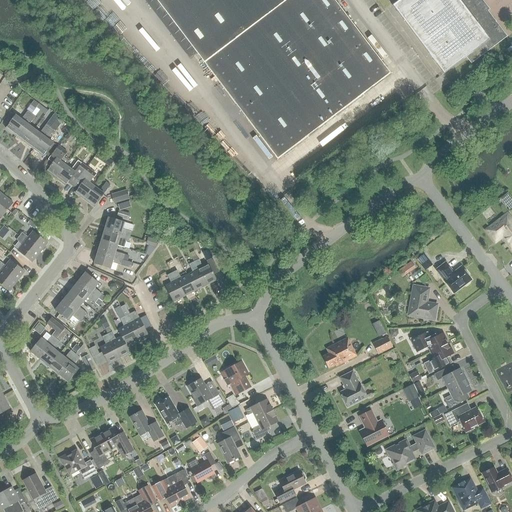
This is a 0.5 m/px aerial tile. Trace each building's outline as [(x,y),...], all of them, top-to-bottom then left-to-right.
[(156,0),(204,63),(278,160),(390,74),(333,0),(156,0)] [(399,0),(392,6),(443,74),(465,58),(466,57),(471,64),(507,37),(479,0),(399,0)] [(5,129),(15,136),(31,114),(27,111),(21,119),(15,115),(5,129)] [(34,129),(24,143),(33,150),(50,128),(57,118),(58,116),(54,113),(39,133),(34,129)] [(24,143),(34,129),(29,125),(35,117),(31,114),(15,136),(24,143)] [(50,128),(33,150),(43,157),(45,154),(49,157),(57,146),(47,139),(61,121),(57,118),(50,128)] [(65,137),(71,142),(76,136),(69,132),(65,137)] [(55,179),(66,165),(69,160),(64,156),(67,153),(58,146),(48,159),(53,162),(46,172),(55,179)] [(99,160),(103,154),(98,151),(98,152),(94,157),(99,160)] [(71,169),(66,165),(55,179),(65,186),(72,177),(77,180),(86,167),(77,161),(71,169)] [(95,174),(86,167),(77,180),(82,184),(75,193),(84,200),(94,187),(89,183),(95,174)] [(94,187),(84,200),(93,207),(110,185),(106,182),(99,191),(94,187)] [(111,194),(114,204),(129,199),(126,190),(111,194)] [(504,203),(510,198),(507,194),(500,199),(504,203)] [(3,195),(0,199),(0,217),(1,218),(13,203),(3,195)] [(116,217),(128,220),(130,214),(118,210),(116,217)] [(486,230),(495,242),(502,236),(511,249),(511,247),(511,225),(505,216),(486,230)] [(108,217),(104,229),(129,237),(133,225),(108,217)] [(9,230),(3,226),(0,230),(5,234),(9,230)] [(128,242),(129,237),(104,229),(101,241),(117,246),(119,239),(128,242)] [(22,232),(19,236),(40,253),(47,243),(32,231),(28,237),(22,232)] [(40,253),(19,236),(16,240),(22,245),(17,250),(32,262),(40,253)] [(145,244),(156,247),(158,241),(147,238),(145,244)] [(101,241),(97,252),(122,260),(124,255),(115,252),(117,246),(101,241)] [(122,260),(97,252),(94,264),(110,269),(112,263),(121,265),(122,260)] [(424,254),(417,259),(421,265),(428,259),(424,254)] [(193,262),(205,286),(216,280),(213,274),(219,272),(212,258),(206,261),(208,264),(202,267),(196,256),(191,258),(193,262)] [(0,261),(0,267),(17,281),(24,272),(9,260),(5,266),(0,261)] [(122,260),(121,265),(130,268),(132,263),(127,261),(122,260)] [(194,291),(205,286),(193,262),(188,265),(192,272),(186,275),(194,291)] [(411,262),(406,265),(411,271),(415,268),(413,265),(411,262)] [(465,271),(463,271),(461,267),(453,273),(445,263),(435,270),(453,293),(463,285),(465,285),(469,283),(469,281),(470,280),(468,276),(468,274),(465,271)] [(17,281),(0,267),(0,283),(9,291),(17,281)] [(177,271),(172,273),(184,297),(194,291),(186,275),(180,278),(177,271)] [(77,282),(98,299),(101,294),(94,288),(98,283),(85,273),(77,282)] [(184,297),(172,273),(167,276),(171,283),(164,286),(173,302),(184,297)] [(94,303),(98,299),(77,282),(70,292),(83,302),(87,297),(94,303)] [(409,315),(433,320),(436,305),(425,304),(428,290),(413,287),(409,315)] [(70,292),(62,301),(83,317),(86,313),(79,307),(83,302),(70,292)] [(83,317),(62,301),(55,310),(68,321),(72,316),(79,322),(83,317)] [(124,316),(137,340),(147,334),(139,318),(133,321),(129,314),(124,316)] [(137,340),(124,316),(119,319),(123,327),(117,330),(121,337),(125,346),(137,340)] [(39,359),(56,339),(64,328),(51,318),(46,324),(55,331),(46,343),(40,338),(30,352),(39,359)] [(108,328),(109,327),(105,318),(100,320),(104,330),(105,330),(108,328)] [(379,321),(372,324),(378,336),(385,333),(379,321)] [(39,322),(34,329),(40,333),(45,327),(39,322)] [(390,330),(390,338),(395,337),(398,334),(397,329),(390,330)] [(111,332),(107,334),(119,358),(129,353),(125,346),(121,337),(115,340),(111,332)] [(427,347),(430,353),(447,344),(445,341),(447,340),(443,333),(436,336),(435,334),(428,337),(425,333),(409,338),(416,353),(427,347)] [(119,358),(107,334),(102,337),(105,345),(99,348),(108,364),(119,358)] [(372,343),(378,354),(392,347),(386,336),(372,343)] [(328,354),(322,357),(328,369),(335,366),(336,367),(356,356),(347,338),(326,349),(328,354)] [(60,342),(56,339),(39,359),(49,367),(59,354),(54,350),(60,342)] [(76,344),(71,349),(76,353),(80,348),(76,344)] [(448,348),(447,344),(430,353),(433,359),(423,364),(428,374),(452,363),(448,357),(454,354),(450,347),(448,348)] [(88,350),(92,358),(99,354),(95,346),(89,349),(88,350)] [(49,367),(58,375),(75,354),(70,350),(64,358),(59,354),(49,367)] [(75,354),(58,375),(68,382),(70,379),(73,382),(78,373),(77,371),(78,369),(73,365),(79,358),(75,354)] [(95,369),(88,354),(81,358),(88,373),(95,369)] [(236,395),(250,387),(244,377),(247,375),(240,362),(221,373),(225,380),(224,381),(227,386),(230,384),(236,395)] [(462,374),(460,368),(447,375),(445,369),(434,375),(437,380),(442,378),(447,389),(466,379),(463,374),(462,374)] [(413,383),(421,379),(417,371),(409,375),(413,383)] [(358,383),(352,372),(340,378),(346,390),(340,393),(347,407),(366,397),(359,383),(358,383)] [(187,387),(194,399),(192,399),(197,406),(207,400),(213,411),(225,404),(216,389),(209,393),(201,379),(187,387)] [(469,385),(466,379),(447,389),(450,395),(444,399),(449,409),(461,402),(459,397),(471,391),(468,385),(469,385)] [(418,395),(424,392),(419,382),(413,384),(418,395)] [(419,397),(413,384),(402,390),(408,402),(419,397)] [(226,399),(231,408),(239,403),(236,398),(235,398),(233,395),(226,399)] [(3,396),(0,397),(0,413),(10,408),(3,396)] [(157,405),(155,406),(166,424),(173,420),(176,426),(182,423),(186,428),(196,422),(188,409),(178,415),(168,398),(162,402),(161,401),(156,403),(157,405)] [(255,419),(272,410),(267,400),(245,411),(247,416),(252,413),(255,419)] [(244,418),(238,407),(228,412),(233,423),(244,418)] [(465,433),(472,429),(472,428),(483,422),(476,408),(461,415),(457,408),(444,415),(450,427),(459,422),(464,432),(465,431),(465,433)] [(278,422),(272,410),(255,419),(258,425),(253,428),(252,433),(256,441),(270,434),(267,427),(278,422)] [(431,418),(439,414),(436,410),(429,414),(431,418)] [(377,423),(371,411),(359,417),(365,429),(359,431),(367,446),(388,436),(380,421),(377,423)] [(147,431),(153,442),(163,436),(155,422),(149,426),(141,412),(130,418),(139,436),(147,431)] [(436,425),(441,422),(440,420),(443,418),(441,414),(433,419),(436,425)] [(110,450),(116,447),(122,456),(132,451),(124,435),(117,438),(112,428),(101,434),(110,450)] [(240,457),(233,444),(240,440),(234,428),(221,434),(224,441),(217,444),(227,464),(240,457)] [(412,437),(416,444),(410,447),(406,440),(398,444),(399,445),(395,447),(394,446),(385,450),(389,458),(391,457),(394,463),(392,464),(396,471),(402,467),(402,466),(414,460),(411,453),(418,449),(421,455),(434,448),(425,430),(412,437)] [(103,454),(110,450),(101,434),(90,440),(96,450),(89,454),(98,469),(109,464),(103,454)] [(195,441),(202,451),(207,447),(200,437),(195,441)] [(170,446),(167,441),(161,444),(164,450),(170,446)] [(180,445),(174,448),(178,453),(183,450),(180,445)] [(65,456),(59,459),(62,464),(63,464),(69,475),(79,470),(84,480),(97,473),(90,461),(84,464),(76,450),(65,456)] [(207,461),(190,470),(197,483),(214,473),(210,467),(215,464),(209,452),(203,455),(207,461)] [(140,467),(143,473),(150,469),(147,464),(140,467)] [(503,486),(511,481),(511,479),(507,468),(497,473),(494,467),(487,471),(487,470),(486,471),(486,472),(481,474),(491,493),(503,486)] [(167,478),(171,486),(180,502),(189,497),(182,484),(188,481),(182,470),(167,478)] [(293,490),(305,484),(304,481),(304,478),(303,475),(300,474),(299,471),(279,481),(283,488),(274,492),(280,503),(295,495),(293,490)] [(46,505),(58,499),(51,487),(44,491),(35,474),(23,481),(33,499),(41,495),(46,505)] [(167,478),(152,486),(159,501),(165,498),(170,507),(180,502),(171,486),(167,478)] [(476,492),(469,480),(464,482),(463,482),(458,485),(453,488),(460,503),(459,503),(463,511),(471,507),(470,506),(477,503),(480,509),(490,504),(482,489),(476,492)] [(139,495),(133,498),(140,511),(153,511),(150,506),(157,503),(155,500),(147,486),(141,489),(137,491),(139,495)] [(22,511),(23,511),(19,505),(26,501),(19,488),(13,492),(10,487),(0,493),(0,504),(4,511),(22,511)] [(84,500),(88,507),(96,503),(92,496),(84,500)] [(121,499),(115,502),(120,511),(140,511),(133,498),(128,501),(124,503),(121,499)] [(269,504),(267,498),(260,501),(263,507),(269,504)] [(315,498),(296,508),(297,511),(315,511),(320,509),(315,498)] [(285,511),(288,511),(294,510),(293,507),(298,504),(295,499),(282,505),(285,511)] [(437,508),(434,502),(417,511),(452,511),(448,503),(437,508)]
